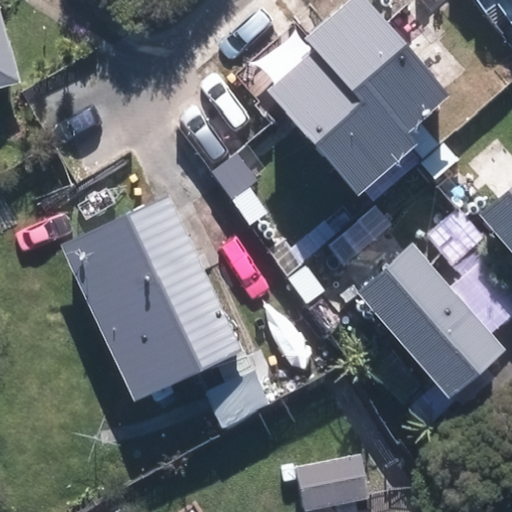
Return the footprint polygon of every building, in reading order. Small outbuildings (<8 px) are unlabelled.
[(3,0),(0,0),(0,88),(26,81),(3,0)] [(374,145),(473,46),(426,0),(341,0),(284,57),(374,145)] [(511,166),(478,199),(511,234),(511,166)] [(247,355),(172,195),(65,246),(140,405),(247,355)] [(422,212),(355,275),(442,367),(508,304),(422,212)] [(300,463),(305,504),(368,496),(363,454),(300,463)] [(129,511),(123,503),(111,511),(129,511)]
